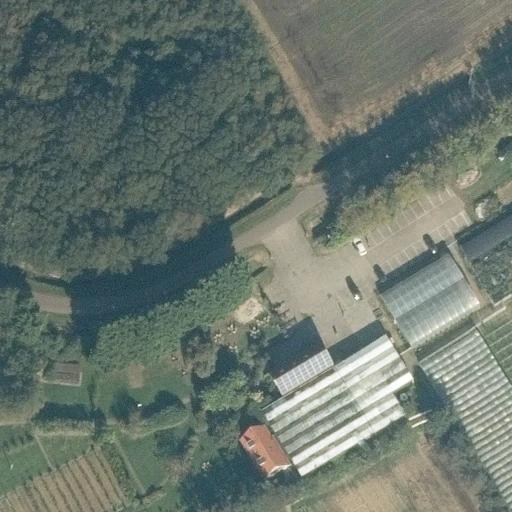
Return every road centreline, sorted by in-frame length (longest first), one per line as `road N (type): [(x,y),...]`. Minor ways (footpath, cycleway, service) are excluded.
road 1 (unclassified): [(0,303),(47,312),(128,299),(511,50)]
road 2 (unclassified): [(0,165),(65,116),(95,67),(115,0)]
